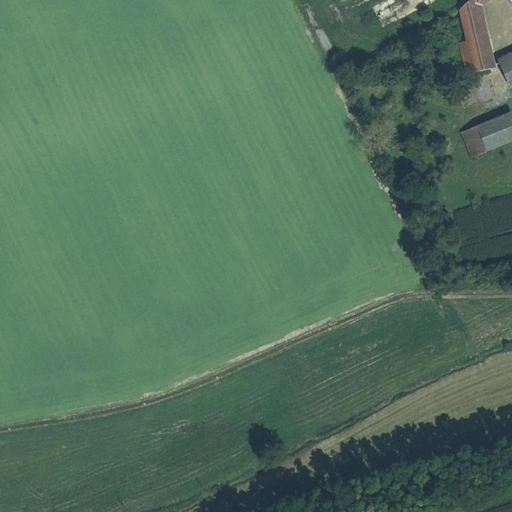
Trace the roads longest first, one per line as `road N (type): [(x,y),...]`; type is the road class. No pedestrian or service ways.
road 1 (track): [(511,291),(408,300),(160,399),(0,423)]
road 2 (track): [(511,470),(365,511)]
